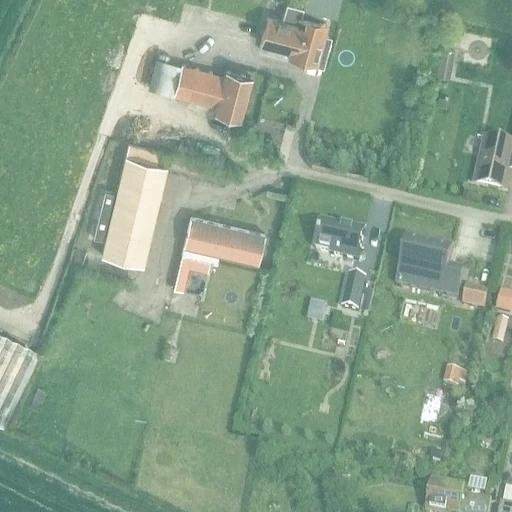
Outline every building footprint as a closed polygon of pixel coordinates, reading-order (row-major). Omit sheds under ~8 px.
[(267,18),(260,44),(290,51),(289,57),(315,64),(323,33),(316,31),(319,22),(320,15),(336,19),(341,0),(305,0),(304,8),(286,4),(282,22),(267,18)] [(225,70),(223,75),(156,58),(147,89),(215,107),(214,112),(240,118),(250,77),(225,70)] [(511,144),(485,139),(474,185),(506,192),(511,172),(511,171),(511,144)] [(101,255),(142,265),(169,153),(128,144),(101,255)] [(219,254),(257,262),(264,234),(191,217),(182,255),(217,264),(219,254)] [(357,261),(365,230),(349,226),(349,228),(321,221),(315,249),(331,253),(330,255),(357,261)] [(453,249),(406,238),(395,284),(457,299),(464,270),(449,266),(453,249)] [(349,276),(342,308),(358,311),(365,279),(349,276)] [(202,302),(204,291),(178,286),(176,297),(202,302)] [(483,308),(487,290),(467,286),(463,304),(483,308)] [(0,424),(3,426),(39,351),(0,332),(0,424)] [(488,511),(490,501),(462,496),(464,486),(431,480),(425,511),(488,511)] [(511,511),(511,505),(500,503),(498,511),(511,511)]
